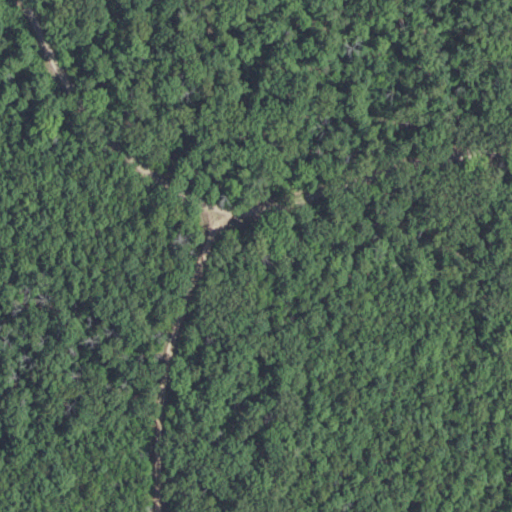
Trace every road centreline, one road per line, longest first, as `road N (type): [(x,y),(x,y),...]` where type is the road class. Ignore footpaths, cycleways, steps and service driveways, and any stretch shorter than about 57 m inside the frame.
road 1 (residential): [(27,0),(92,121),(160,187),(200,206),(282,203),(411,160),(511,149)]
road 2 (residential): [(219,209),(164,346),(155,511)]
